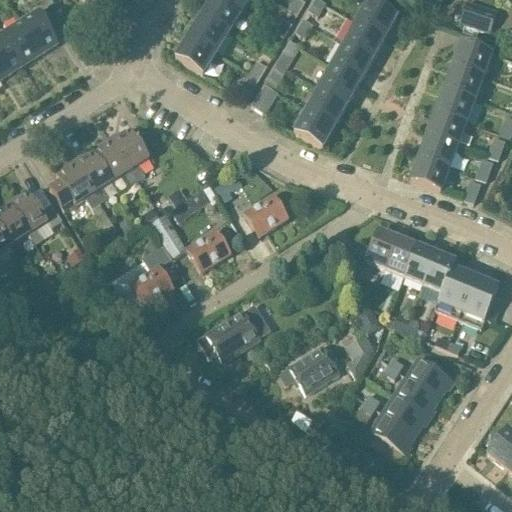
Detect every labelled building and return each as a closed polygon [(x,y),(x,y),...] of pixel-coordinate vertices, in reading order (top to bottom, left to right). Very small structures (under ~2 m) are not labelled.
[(122,2),(119,0),(78,0),(111,20),(122,2)] [(213,0),(201,19),(203,21),(229,36),(242,15),(218,0),(213,0)] [(218,0),(242,15),(251,0),(218,0)] [(295,0),(287,14),(297,21),(306,7),(295,0)] [(370,1),(368,5),(369,5),(396,20),(397,18),(370,1)] [(315,2),(307,16),(318,22),(326,8),(315,2)] [(367,4),(355,26),(357,27),(385,43),(397,21),(396,20),(369,5),(368,5),(367,4)] [(465,10),(458,28),(463,30),(461,36),(476,41),(478,35),(490,38),(493,31),(497,17),(466,6),(465,10)] [(41,58),(59,47),(40,17),(22,28),(41,58)] [(201,19),(188,41),(190,42),(216,58),(229,36),(203,21),(201,19)] [(293,28),(282,22),(273,36),(285,43),(293,28)] [(303,23),(294,38),(305,44),(313,30),(303,23)] [(355,26),(343,48),(345,49),(372,65),(385,43),(357,27),(355,26)] [(24,69),(41,58),(22,28),(5,39),(24,69)] [(24,69),(5,39),(0,41),(0,70),(6,80),(24,69)] [(188,41),(175,62),(177,63),(202,79),(216,58),(190,42),(188,41)] [(270,43),(261,57),(271,64),(280,50),(270,43)] [(290,45),(281,59),(292,66),(300,51),(290,45)] [(483,81),(491,58),(462,47),(454,70),(483,81)] [(343,48),(330,70),(332,71),(360,86),(372,65),(345,49),(343,48)] [(257,65),(248,80),(259,86),(267,71),(257,65)] [(269,82),(251,111),(264,119),(278,98),(274,95),(288,73),(277,66),(268,81),(269,82)] [(330,70),(318,92),(320,93),(348,108),(360,86),(332,71),(330,70)] [(475,104),(483,81),(454,70),(445,93),(475,104)] [(244,87),(235,101),(245,107),(254,93),(244,87)] [(318,92),(306,114),(308,115),(335,130),(348,108),(320,93),(318,92)] [(466,127),(475,104),(445,93),(437,116),(466,127)] [(306,114),(293,138),(301,142),(322,154),(323,153),(335,130),(308,115),(306,114)] [(458,150),(466,127),(437,116),(429,139),(458,150)] [(511,123),(507,121),(499,140),(510,145),(511,139),(511,123)] [(131,134),(113,146),(132,176),(138,186),(144,182),(145,181),(139,171),(150,164),(131,134)] [(450,173),(458,150),(429,139),(420,162),(450,173)] [(494,142),(486,162),(498,166),(505,147),(494,142)] [(113,146),(94,158),(113,188),(120,183),(123,181),(129,191),(138,186),(132,176),(113,146)] [(94,158),(76,169),(95,199),(102,209),(106,206),(109,204),(103,194),(113,188),(94,158)] [(420,162),(412,186),(441,197),(450,173),(420,162)] [(481,164),(475,183),(485,188),(493,169),(481,164)] [(76,169),(57,181),(76,211),(84,206),(86,204),(93,214),(97,221),(104,217),(100,210),(102,209),(95,199),(76,169)] [(213,193),(223,209),(233,203),(230,197),(242,189),(235,178),(213,193)] [(469,185),(462,204),(473,209),(481,190),(469,185)] [(221,206),(211,191),(173,215),(180,227),(212,206),(214,210),(221,206)] [(178,195),(168,201),(176,213),(188,205),(180,193),(178,195)] [(30,198),(11,210),(29,240),(36,250),(42,246),(44,245),(38,234),(48,228),(51,233),(62,226),(52,210),(41,216),(30,198)] [(244,218),(259,241),(289,222),(275,199),(244,218)] [(11,210),(0,216),(0,231),(12,251),(18,260),(26,256),(20,246),(27,241),(29,240),(11,210)] [(155,213),(142,220),(147,228),(160,221),(155,213)] [(166,221),(151,230),(164,251),(173,265),(188,257),(166,221)] [(134,224),(121,231),(125,239),(138,231),(134,224)] [(0,271),(17,261),(18,260),(12,251),(0,231),(0,271)] [(187,254),(201,277),(232,258),(218,235),(187,254)] [(399,244),(380,236),(367,268),(386,275),(399,244)] [(418,251),(399,244),(386,275),(405,283),(418,251)] [(150,278),(130,291),(138,305),(144,314),(174,295),(161,273),(173,265),(164,251),(142,264),(144,267),(150,278)] [(436,259),(418,251),(405,283),(423,291),(436,259)] [(80,253),(66,261),(72,271),(85,263),(80,253)] [(352,258),(340,266),(351,283),(363,275),(352,258)] [(442,299),(452,273),(453,273),(456,267),(436,259),(423,291),(442,299)] [(452,273),(442,299),(435,315),(458,325),(478,278),(464,272),(462,277),(453,273),(452,273)] [(458,325),(482,334),(485,326),(492,329),(502,306),(495,303),(499,292),(488,288),(490,283),(478,278),(458,325)] [(47,283),(36,290),(41,299),(52,292),(47,283)] [(4,305),(3,305),(11,318),(12,319),(30,307),(22,293),(4,305)] [(125,313),(117,300),(108,306),(116,319),(125,313)] [(332,310),(332,324),(346,324),(346,310),(332,310)] [(369,314),(358,320),(363,328),(374,322),(369,314)] [(218,360),(222,368),(260,344),(243,317),(205,341),(206,342),(197,346),(208,366),(218,360)] [(393,333),(392,334),(404,339),(408,330),(396,325),(393,333)] [(408,330),(404,339),(416,344),(416,343),(420,334),(417,334),(408,330)] [(345,367),(355,384),(374,356),(365,340),(345,352),(352,363),(345,367)] [(450,347),(439,342),(435,352),(446,356),(450,347)] [(450,347),(446,356),(458,361),(459,360),(462,352),(450,347)] [(324,351),(290,372),(279,379),(286,391),(297,384),(307,400),(341,379),(324,351)] [(272,362),(265,366),(268,374),(276,370),(272,362)] [(441,404),(454,385),(419,362),(407,381),(441,404)] [(393,364),(388,371),(400,379),(405,372),(393,364)] [(388,371),(384,378),(396,386),(400,379),(388,371)] [(429,422),(441,404),(407,381),(395,400),(429,422)] [(369,400),(364,407),(376,415),(381,408),(369,400)] [(417,441),(429,422),(395,400),(383,419),(417,441)] [(364,407),(355,423),(366,430),(376,415),(364,407)] [(383,419),(371,437),(373,439),(400,457),(403,458),(405,460),(417,441),(383,419)] [(310,423),(303,436),(314,442),(322,429),(310,423)] [(511,469),(511,438),(507,435),(487,461),(506,476),(511,469)]
